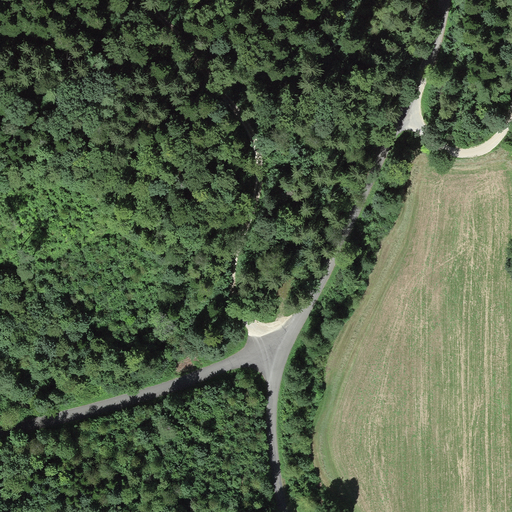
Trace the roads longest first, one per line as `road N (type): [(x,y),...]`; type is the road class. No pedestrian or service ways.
road 1 (track): [(141,0),(230,97),(254,138),(259,181),(230,280),(256,340),(276,353)]
road 2 (unclassified): [(444,0),(408,103),(276,353)]
road 3 (track): [(0,270),(92,243),(119,223),(230,97)]
road 4 (track): [(0,430),(276,353)]
road 5 (track): [(276,353),(269,437),(279,511)]
road 6 (track): [(408,103),(410,119),(436,142),(470,153),(495,140),(511,106)]
